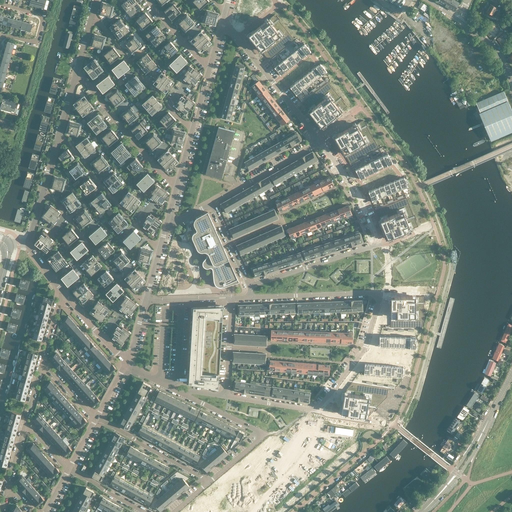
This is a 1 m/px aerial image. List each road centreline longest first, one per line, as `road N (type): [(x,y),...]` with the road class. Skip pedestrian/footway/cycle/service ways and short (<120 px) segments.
road 1 (residential): [(186,392),(261,436),(207,483)]
road 2 (residential): [(76,72),(176,189)]
road 3 (residential): [(43,190),(145,301)]
road 4 (residential): [(59,135),(159,247)]
road 5 (residential): [(92,18),(193,127)]
road 6 (residential): [(248,286),(377,243)]
road 7 (residential): [(318,409),(366,346),(381,293)]
road 8 (residential): [(318,141),(235,37)]
road 9 (residential): [(381,293),(248,297)]
road 10 (residential): [(96,417),(207,483)]
road 11 (tertiary): [(421,511),(460,473),(493,410)]
road 12 (tertiary): [(493,410),(420,511)]
road 13 (residential): [(211,203),(318,141)]
